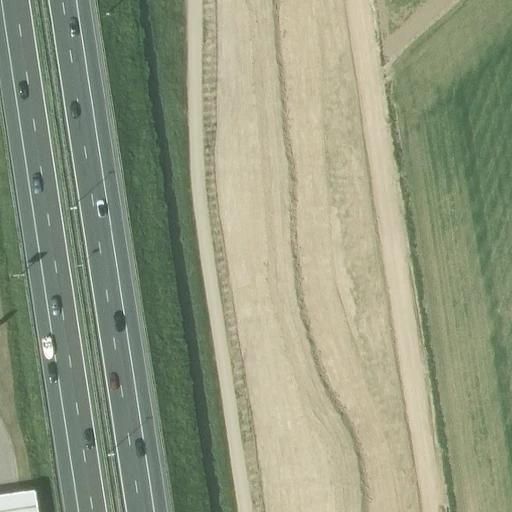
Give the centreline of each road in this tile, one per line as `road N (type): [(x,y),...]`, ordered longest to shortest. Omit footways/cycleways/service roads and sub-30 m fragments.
road 1 (unclassified): [(434,511),(352,0)]
road 2 (motorway): [(8,0),(87,511)]
road 3 (motorway): [(148,511),(70,0)]
road 4 (track): [(239,511),(197,225),(191,0)]
